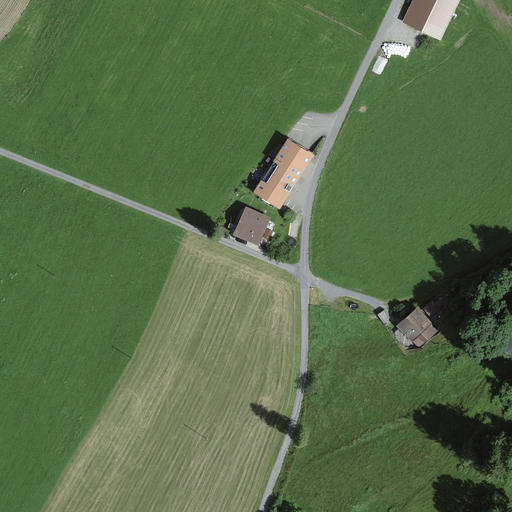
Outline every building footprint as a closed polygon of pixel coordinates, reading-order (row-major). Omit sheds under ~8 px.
[(442,40),(459,0),(413,0),(403,24),(442,40)] [(312,155),(288,139),(256,190),(280,205),(312,155)] [(265,218),(248,211),(239,231),(256,239),(265,218)] [(442,304),(438,299),(427,309),(430,313),(442,304)] [(384,309),(377,314),(386,326),(393,321),(384,309)] [(430,325),(418,312),(402,325),(414,339),(413,340),(419,346),(436,331),(430,325)]
